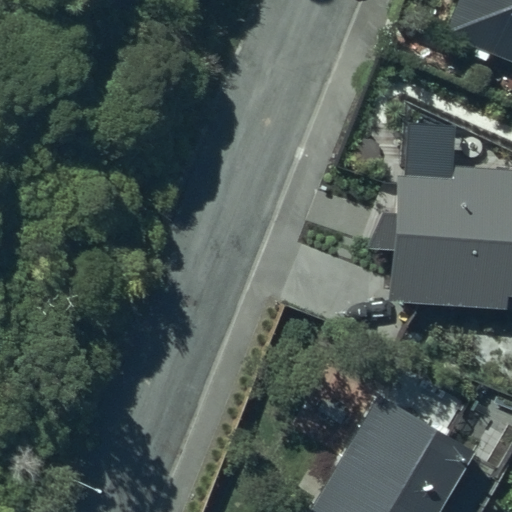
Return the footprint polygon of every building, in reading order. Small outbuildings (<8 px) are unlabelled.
[(511,0),(438,0),(434,11),(511,45),(511,0)] [(0,13),(0,169),(14,178),(10,187),(34,202),(88,114),(103,19),(10,4),(8,14),(0,13)] [(396,148),(380,266),(378,282),(504,298),(506,284),(511,284),(511,156),(508,164),(396,148)] [(83,153),(51,208),(92,231),(123,176),(83,153)] [(297,436),(328,454),(293,511),(422,511),(458,451),(332,377),(297,436)]
